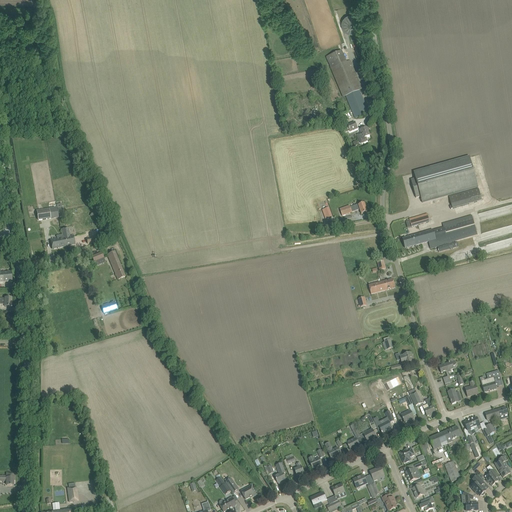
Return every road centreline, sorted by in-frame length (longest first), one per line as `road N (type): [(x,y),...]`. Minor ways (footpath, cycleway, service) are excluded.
road 1 (unclassified): [(445,419),(381,216),(389,135),(366,0)]
road 2 (tertiary): [(27,511),(18,267)]
road 3 (unclassified): [(131,278),(120,254),(104,248),(18,267)]
